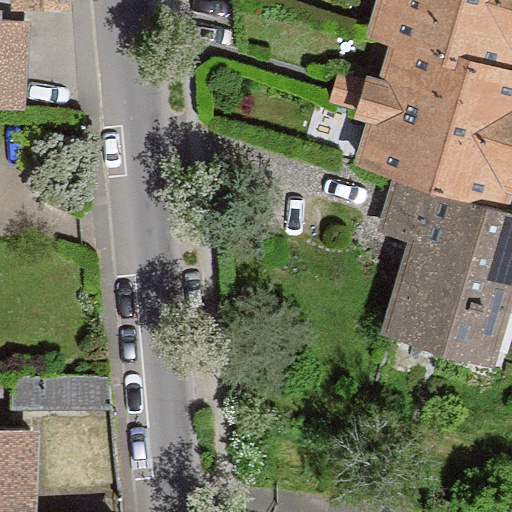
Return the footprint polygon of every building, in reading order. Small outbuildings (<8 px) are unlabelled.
[(511,0),(388,0),(380,31),(402,37),(511,69),(511,0)] [(0,100),(23,102),(25,24),(0,21),(0,100)] [(511,69),(402,37),(366,162),(406,174),(500,203),(511,160),(511,69)] [(511,206),(500,203),(406,174),(392,225),(428,237),(414,289),(406,291),(396,318),(432,329),(430,337),(472,350),(486,302),(503,307),(511,275),(511,206)] [(14,406),(111,406),(109,374),(15,373),(14,406)] [(31,511),(32,429),(0,428),(0,511),(31,511)]
